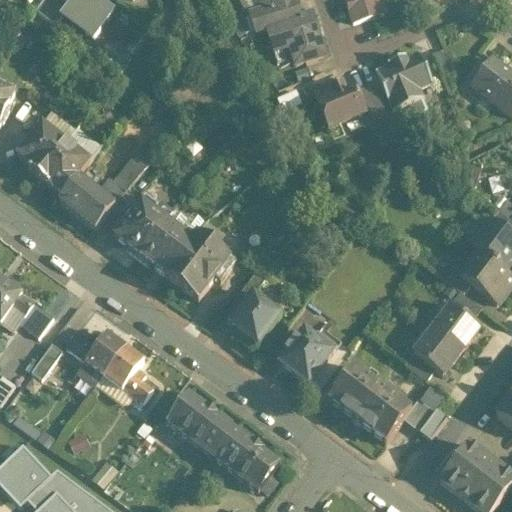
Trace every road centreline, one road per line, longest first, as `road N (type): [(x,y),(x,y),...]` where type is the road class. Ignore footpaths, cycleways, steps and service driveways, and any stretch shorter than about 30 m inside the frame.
road 1 (residential): [(0,212),(335,461)]
road 2 (residential): [(318,0),(339,68),(486,1)]
road 3 (residential): [(511,356),(397,506)]
